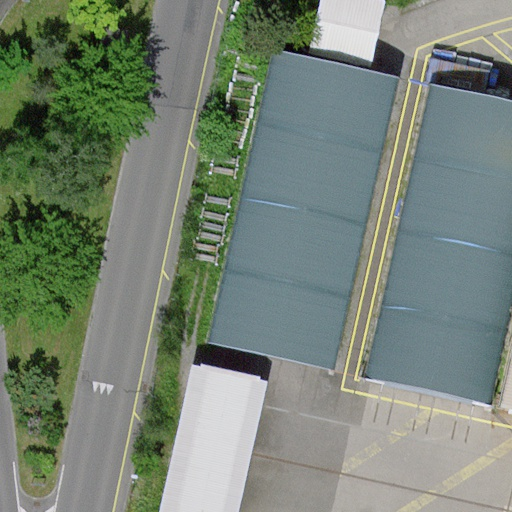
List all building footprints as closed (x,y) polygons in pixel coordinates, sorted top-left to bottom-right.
[(306,0),(296,37),(357,55),(372,0),(306,0)] [(272,47),(204,340),(236,347),(276,356),(314,365),(336,370),(402,76),(272,47)] [(511,100),(430,84),(366,377),(391,382),(430,391),(470,400),(497,406),(511,336),(511,100)] [(511,336),(497,406),(511,409),(511,336)] [(194,363),(161,511),(240,511),(270,380),(230,371),(194,363)]
